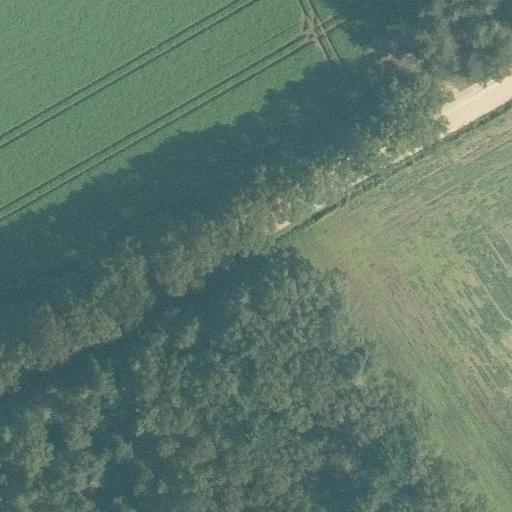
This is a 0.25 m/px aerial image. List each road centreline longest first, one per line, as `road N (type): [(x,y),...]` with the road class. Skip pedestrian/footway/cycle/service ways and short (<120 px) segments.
road 1 (track): [(0,378),(511,80)]
road 2 (track): [(179,248),(355,511)]
road 3 (track): [(396,0),(453,115)]
